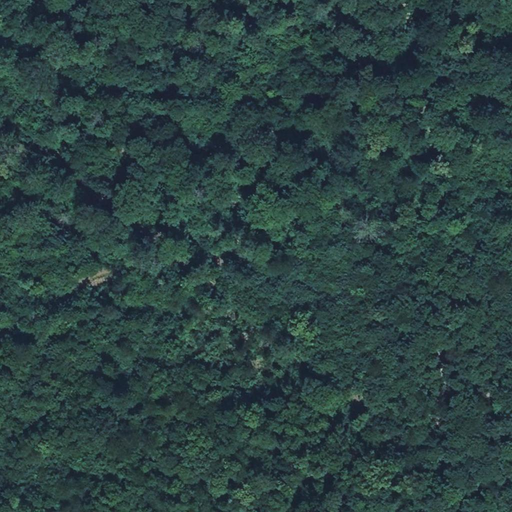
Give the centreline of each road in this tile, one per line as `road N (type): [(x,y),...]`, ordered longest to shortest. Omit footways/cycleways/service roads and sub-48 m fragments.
road 1 (track): [(507,196),(402,227),(196,245),(170,240)]
road 2 (track): [(394,442),(422,411),(470,239),(511,196)]
road 3 (track): [(170,240),(0,333)]
road 4 (track): [(394,442),(261,511)]
